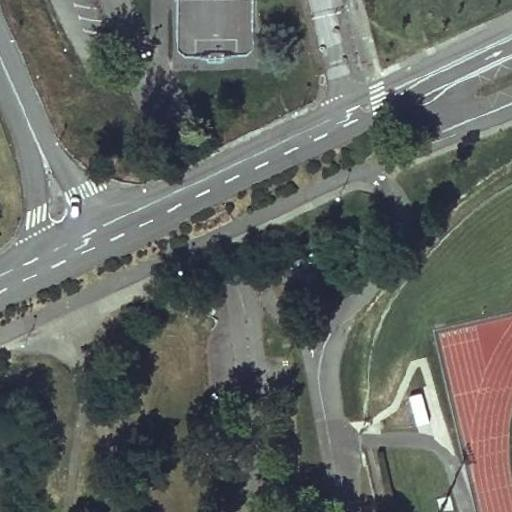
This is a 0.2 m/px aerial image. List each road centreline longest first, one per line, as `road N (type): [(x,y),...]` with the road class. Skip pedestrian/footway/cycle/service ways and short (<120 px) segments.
road 1 (residential): [(348,117),(71,236)]
road 2 (residential): [(0,52),(71,236)]
road 3 (residential): [(348,117),(511,37)]
